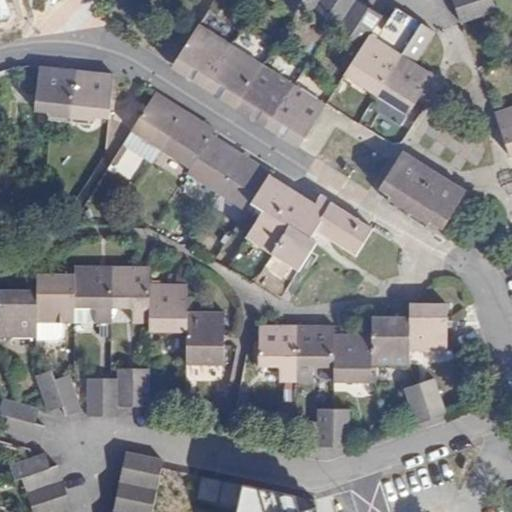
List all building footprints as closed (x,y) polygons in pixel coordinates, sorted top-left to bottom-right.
[(362,50),(374,32),(383,19),(353,0),(271,0),(293,14),(297,8),(329,29),(362,50)] [(452,0),(461,24),(488,15),(496,12),(492,0),(452,0)] [(400,7),(381,37),(405,52),(418,61),(437,31),(400,7)] [(176,62),(208,81),(231,44),(200,24),(176,62)] [(379,92),(405,52),(381,37),(374,32),(362,50),(347,72),(379,92)] [(263,64),(231,44),(208,81),(240,101),(263,64)] [(405,52),(379,92),(410,113),(423,93),(436,73),(422,63),(418,61),(405,52)] [(240,101),(271,121),(295,84),(263,64),(240,101)] [(73,111),(77,69),(40,65),(35,107),(73,111)] [(77,69),(73,111),(110,114),(114,72),(77,69)] [(327,104),(295,84),(271,121),(304,141),(327,104)] [(162,150),(186,112),(156,93),(132,130),(162,150)] [(511,156),(511,108),(495,113),(510,157),(511,156)] [(162,150),(192,168),(212,137),(216,131),(186,112),(162,150)] [(154,162),(162,150),(132,130),(124,144),(154,162)] [(216,195),(241,155),(212,137),(192,168),(187,176),(216,195)] [(411,209),(434,172),(402,152),(379,190),(392,198),(411,209)] [(241,155),(216,195),(246,214),(251,205),(269,177),(271,174),(241,155)] [(434,172),(411,209),(432,222),(443,229),(466,191),(434,172)] [(317,231),(333,206),(334,205),(321,197),(315,206),(269,177),(251,205),(264,213),(247,239),(299,272),(317,245),(311,241),(317,231)] [(333,206),(317,231),(357,256),(372,231),(333,206)] [(114,323),(114,307),(115,267),(78,267),(78,277),(78,307),(99,307),(99,323),(114,323)] [(136,324),(150,324),(151,285),(151,268),(115,267),(114,307),(136,307),(136,324)] [(78,307),(78,277),(39,276),(39,293),(39,322),(78,323),(78,307)] [(188,332),(188,312),(188,285),(151,285),(150,324),(150,332),(188,332)] [(39,322),(39,293),(1,293),(0,339),(38,340),(39,322)] [(411,306),(411,317),(411,352),(448,352),(448,348),(448,306),(411,306)] [(188,312),(188,332),(188,365),(224,366),(224,347),(225,313),(188,312)] [(411,362),(411,352),(411,317),(372,317),(373,335),(373,362),(411,362)] [(65,323),(39,322),(38,340),(39,341),(61,340),(65,338),(65,323)] [(335,327),(298,328),(298,383),(314,383),(314,368),(335,368),(335,335),(335,327)] [(283,383),(298,383),(298,328),(261,328),(261,344),(261,368),(283,368),(283,383)] [(373,382),(373,362),(373,335),(335,335),(335,368),(335,382),(336,382),(373,382)] [(119,381),(87,381),(87,410),(87,417),(119,418),(119,407),(149,407),(149,400),(150,371),(119,370),(119,381)] [(54,375),(39,378),(46,408),(47,414),(63,410),(65,418),(79,415),(79,412),(71,377),(55,380),(54,375)] [(419,425),(446,415),(434,381),(419,386),(406,390),(419,425)] [(26,408),(0,401),(0,417),(8,420),(4,434),(39,444),(44,430),(34,427),(38,412),(26,408)] [(318,436),(318,447),(350,448),(350,410),(335,410),(319,410),(318,436)] [(152,511),(162,469),(164,460),(127,453),(114,511),(152,511)] [(35,459),(10,467),(15,482),(20,480),(30,511),(71,511),(73,511),(57,467),(50,470),(45,455),(35,459)] [(237,508),(242,486),(201,477),(196,500),(237,508)] [(318,511),(315,501),(270,491),(242,486),(237,508),(236,511),(318,511)]
